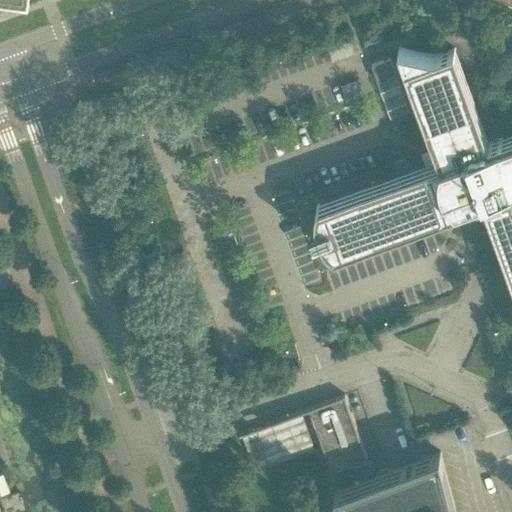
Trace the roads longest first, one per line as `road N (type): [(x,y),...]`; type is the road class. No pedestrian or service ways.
road 1 (unclassified): [(511,455),(493,402),(398,360),(369,362),(157,440)]
road 2 (tertiary): [(157,440),(125,349),(83,267),(22,86)]
road 3 (tertiary): [(0,130),(121,453)]
road 4 (unknown): [(191,198),(172,149),(185,121),(355,59)]
road 5 (tertiary): [(22,86),(256,0)]
road 6 (unknown): [(295,305),(444,259)]
road 7 (tertiary): [(142,0),(0,51)]
road 8 (unknown): [(295,305),(252,180)]
